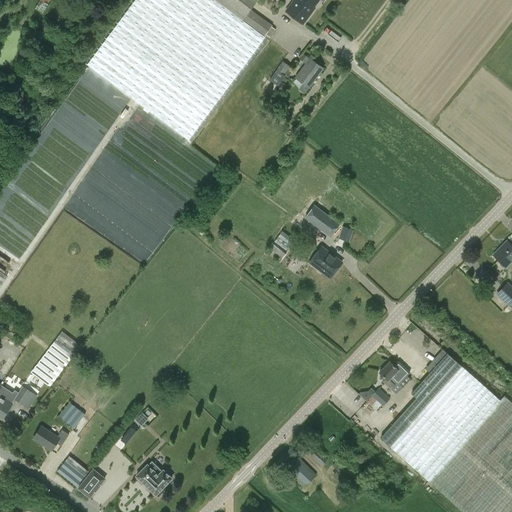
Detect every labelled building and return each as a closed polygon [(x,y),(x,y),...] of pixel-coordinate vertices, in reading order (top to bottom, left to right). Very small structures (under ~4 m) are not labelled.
[(40,0),(35,9),(43,14),(49,5),(47,3),(49,0),(40,0)] [(134,0),(87,64),(188,140),(265,36),(264,36),(272,25),(251,9),(256,1),(257,0),(134,0)] [(314,7),(319,0),(293,0),(286,11),(303,24),(315,8),(314,7)] [(309,87),(323,68),(310,58),(309,58),(306,56),(302,61),(305,64),(295,77),(309,87)] [(269,80),(278,87),(285,76),(284,75),(290,67),(282,61),(269,80)] [(118,128),(108,142),(192,199),(199,188),(200,188),(209,176),(205,173),(214,161),(137,108),(121,131),(118,128)] [(304,217),(330,236),(340,223),(314,204),(304,217)] [(347,241),(351,229),(343,226),(339,238),(347,241)] [(290,245),(294,240),(282,230),(278,235),(290,245)] [(278,235),(274,241),(286,250),(290,245),(278,235)] [(504,267),(505,268),(511,260),(511,239),(509,242),(507,241),(493,255),(500,261),(499,264),(502,267),(504,267)] [(309,262),(330,278),(342,262),(321,246),(309,262)] [(282,259),(286,254),(280,249),(276,254),(282,259)] [(509,305),(511,301),(511,287),(508,283),(497,294),(509,305)] [(49,387),(80,346),(47,320),(16,362),(49,387)] [(511,511),(511,402),(504,396),(500,400),(444,351),(409,392),(414,396),(378,437),(427,480),(463,511),(511,511)] [(396,394),(410,380),(406,376),(409,373),(398,361),(393,365),(390,362),(379,373),(385,379),(383,382),(396,394)] [(95,412),(112,391),(77,362),(43,404),(73,428),(90,408),(95,412)] [(0,417),(2,419),(12,403),(14,400),(28,409),(37,395),(23,386),(16,395),(0,384),(0,417)] [(363,406),(372,414),(381,404),(383,406),(390,398),(378,388),(371,396),(365,404),(363,406)] [(141,425),(147,419),(142,414),(136,420),(141,425)] [(69,434),(62,429),(57,437),(41,426),(33,438),(51,450),(56,443),(61,446),(69,434)] [(131,426),(121,438),(126,442),(136,430),(131,426)] [(322,466),(329,458),(315,445),(307,453),(322,466)] [(317,475),(296,455),(290,449),(276,463),(282,469),(304,488),(317,475)] [(56,471),(77,488),(89,473),(69,456),(56,471)] [(326,470),(346,489),(358,475),(338,457),(326,470)] [(136,476),(155,495),(172,478),(163,470),(158,475),(147,464),(136,476)] [(77,488),(76,489),(88,498),(93,492),(94,492),(99,486),(98,485),(103,479),(92,470),(89,473),(77,488)]
